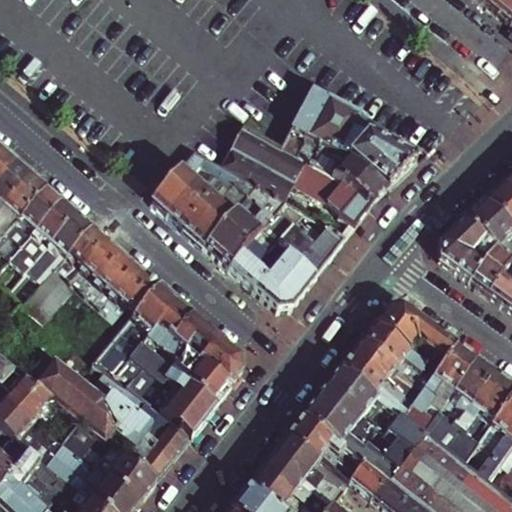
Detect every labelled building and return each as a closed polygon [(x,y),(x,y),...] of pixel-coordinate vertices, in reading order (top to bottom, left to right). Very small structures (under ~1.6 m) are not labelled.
[(511,0),(472,0),(511,32),(511,0)] [(291,96),(281,107),(290,115),(300,104),(291,96)] [(299,139),(300,147),(314,154),(317,148),(347,164),(384,197),(413,169),(411,166),(382,152),(349,135),(354,126),(307,102),(288,133),(299,139)] [(380,140),(354,126),(349,135),(382,152),(387,144),(380,140)] [(255,193),(281,207),(291,190),(312,201),(317,193),(332,201),(327,210),(336,222),(352,234),(368,213),(344,192),(322,179),(291,162),(241,134),(218,173),(229,179),(255,193)] [(344,192),(368,213),(384,197),(347,164),(317,148),(314,154),(300,147),(291,162),(322,179),(344,192)] [(0,184),(15,169),(1,156),(0,156),(0,184)] [(188,183),(203,165),(193,160),(150,207),(164,220),(194,188),(188,183)] [(0,212),(30,181),(15,169),(0,184),(0,212)] [(206,176),(211,180),(218,173),(212,170),(206,176)] [(164,220),(181,234),(229,179),(218,173),(211,180),(200,193),(194,188),(164,220)] [(229,179),(181,234),(202,253),(234,217),(239,210),(255,193),(229,179)] [(511,179),(502,189),(511,198),(511,179)] [(30,181),(0,212),(0,232),(12,220),(16,224),(44,194),(30,181)] [(511,198),(502,189),(484,207),(511,232),(511,198)] [(226,274),(257,239),(283,208),(281,207),(255,193),(239,210),(243,214),(248,208),(258,218),(248,229),(234,217),(202,253),(226,274)] [(317,193),(312,201),(327,210),(332,201),(317,193)] [(44,194),(16,224),(10,230),(5,236),(0,241),(0,251),(5,257),(19,242),(24,246),(60,208),(44,194)] [(511,232),(484,207),(464,226),(484,243),(496,254),(504,261),(511,268),(511,232)] [(32,267),(75,221),(60,208),(24,246),(13,257),(23,266),(27,263),(32,267)] [(89,233),(75,221),(32,267),(25,274),(34,283),(49,268),(54,273),(89,233)] [(312,286),(341,247),(327,234),(321,231),(311,243),(290,225),(269,249),(273,252),(312,286)] [(469,260),(484,243),(464,226),(439,250),(439,265),(467,286),(482,270),(469,260)] [(52,276),(66,288),(104,246),(89,233),(54,273),(52,276)] [(226,274),(252,297),(263,284),(253,275),(273,252),(269,249),(257,239),(226,274)] [(19,242),(5,257),(10,261),(13,257),(24,246),(19,242)] [(66,288),(81,301),(118,258),(104,246),(66,288)] [(263,284),(252,297),(275,317),(289,315),(309,289),(312,286),(273,252),(253,275),(263,284)] [(467,286),(487,300),(502,284),(491,276),(504,261),(496,254),(482,270),(467,286)] [(118,258),(81,301),(95,314),(132,271),(118,258)] [(147,284),(132,271),(95,314),(110,327),(124,311),(147,284)] [(14,286),(0,274),(0,291),(5,296),(14,286)] [(147,284),(124,311),(134,319),(156,292),(147,284)] [(487,300),(511,317),(511,291),(502,284),(487,300)] [(190,322),(156,292),(134,319),(91,369),(105,380),(110,384),(139,351),(142,353),(145,349),(148,346),(157,335),(170,345),(190,322)] [(436,378),(456,350),(401,311),(386,313),(374,329),(430,374),(436,378)] [(239,364),(190,322),(170,345),(194,366),(228,395),(241,380),(239,364)] [(361,345),(414,386),(421,376),(425,379),(430,374),(374,329),(361,345)] [(171,378),(213,415),(228,395),(194,366),(170,345),(157,335),(148,346),(177,371),(171,378)] [(384,388),(403,403),(415,387),(414,386),(361,345),(357,350),(377,366),(378,371),(390,380),(384,388)] [(142,353),(156,366),(159,362),(145,349),(142,353)] [(357,350),(338,376),(401,426),(407,417),(397,410),(403,403),(384,388),(390,380),(378,371),(377,366),(357,350)] [(476,365),(456,350),(436,378),(424,394),(417,403),(415,406),(412,410),(407,417),(401,426),(412,435),(435,404),(443,410),(452,398),(476,365)] [(189,445),(213,415),(171,378),(156,366),(142,353),(139,351),(110,384),(118,391),(143,409),(148,414),(153,408),(152,399),(132,383),(139,375),(158,390),(161,386),(170,394),(163,403),(164,410),(156,420),(167,428),(188,444),(189,445)] [(440,415),(437,418),(453,431),(492,377),(476,365),(452,398),(459,404),(447,420),(440,415)] [(119,429),(125,422),(130,415),(111,400),(118,391),(110,384),(105,380),(98,388),(95,385),(87,395),(51,366),(29,392),(48,407),(74,427),(102,450),(119,429)] [(0,385),(9,376),(0,369),(0,385)] [(421,376),(414,386),(415,387),(424,394),(436,378),(430,374),(425,379),(421,376)] [(509,511),(508,511),(499,504),(484,492),(473,483),(460,473),(420,441),(412,435),(401,426),(338,376),(323,394),(396,452),(385,465),(400,478),(390,492),(407,506),(415,511),(509,511)] [(477,417),(493,428),(511,401),(511,391),(492,377),(453,431),(437,418),(420,441),(460,473),(475,452),(477,450),(467,442),(477,428),(472,424),(477,417)] [(29,392),(11,378),(0,389),(8,396),(4,400),(32,425),(48,407),(29,392)] [(143,409),(118,391),(111,400),(130,415),(135,419),(143,409)] [(323,394),(302,422),(361,469),(384,487),(390,492),(400,478),(385,465),(396,452),(323,394)] [(0,409),(25,432),(32,425),(4,400),(0,405),(0,409)] [(412,410),(415,406),(411,402),(409,401),(405,405),(412,410)] [(511,453),(511,401),(493,428),(490,433),(503,442),(488,462),(473,483),(484,492),(501,468),(511,453)] [(13,446),(25,432),(0,409),(0,435),(9,443),(13,446)] [(155,430),(161,435),(167,428),(156,420),(148,414),(143,409),(135,419),(149,431),(155,430)] [(130,415),(125,422),(130,425),(135,419),(130,415)] [(119,429),(170,468),(183,451),(161,435),(155,430),(149,431),(135,419),(130,425),(125,422),(119,429)] [(321,464),(348,485),(361,469),(302,422),(288,440),(286,442),(318,468),(320,466),(321,464)] [(153,489),(102,450),(74,427),(57,448),(60,451),(138,511),(154,490),(153,489)] [(161,435),(183,451),(188,444),(167,428),(161,435)] [(119,429),(102,450),(153,489),(170,468),(119,429)] [(503,442),(490,433),(477,450),(475,452),(488,462),(503,442)] [(57,448),(39,434),(31,446),(51,462),(60,451),(57,448)] [(0,455),(9,443),(0,435),(0,455)] [(318,468),(286,442),(274,458),(335,506),(338,503),(341,498),(345,494),(347,491),(318,468)] [(18,492),(26,482),(37,467),(29,460),(13,446),(9,443),(0,455),(0,511),(38,511),(32,505),(18,492)] [(95,494),(86,505),(94,511),(137,511),(138,511),(60,451),(51,462),(83,487),(85,487),(95,494)] [(511,467),(511,453),(501,468),(508,473),(511,467)] [(274,458),(261,475),(293,500),(304,509),(307,511),(329,511),(332,509),(332,510),(335,506),(274,458)] [(32,505),(38,511),(94,511),(86,505),(37,467),(26,482),(32,487),(35,484),(44,490),(32,505)] [(348,485),(372,503),(384,487),(361,469),(348,485)] [(500,484),(509,491),(511,486),(511,476),(508,473),(500,484)] [(293,500),(261,475),(248,492),(272,511),(289,511),(286,509),(293,500)] [(508,511),(511,505),(511,486),(509,491),(499,504),(508,511)] [(384,487),(372,503),(382,511),(401,511),(407,506),(390,492),(384,487)] [(272,511),(248,492),(232,511),(272,511)] [(302,511),(304,509),(293,500),(286,509),(289,511),(302,511)]
